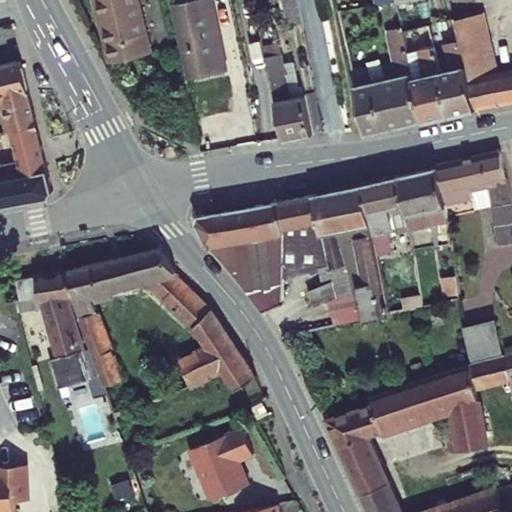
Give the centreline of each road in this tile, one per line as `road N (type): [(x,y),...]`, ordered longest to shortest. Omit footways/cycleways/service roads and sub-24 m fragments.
road 1 (secondary): [(140,195),(261,342),(343,511)]
road 2 (tertiary): [(511,126),(140,195)]
road 3 (secondary): [(140,195),(37,0)]
road 4 (tertiary): [(140,195),(0,229)]
